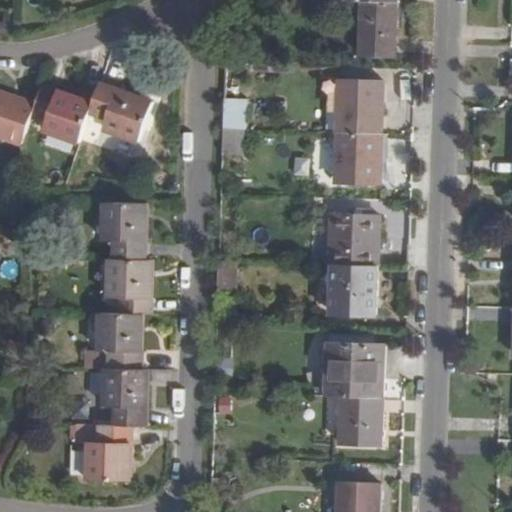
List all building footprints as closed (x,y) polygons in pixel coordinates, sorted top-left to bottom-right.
[(363,55),(398,58),(400,3),(365,1),(363,55)] [(387,82),(342,80),(341,133),(386,134),(387,82)] [(0,137),(23,145),(34,115),(50,120),(46,130),(80,143),(82,143),(92,113),(109,119),(105,129),(141,142),(156,101),(103,83),(96,102),(44,84),(37,103),(0,90),(0,137)] [(246,129),(226,129),(225,154),(245,155),(246,129)] [(338,181),(385,182),(386,134),(341,133),(338,181)] [(318,179),(332,178),(331,160),(317,160),(318,179)] [(123,297),(123,313),(102,313),(100,351),(112,352),(112,369),(107,369),(106,406),(118,406),(117,425),(103,425),(102,443),(90,443),(89,480),(133,481),(135,427),(150,427),(151,371),(145,371),(146,314),(154,314),(156,259),(149,259),(149,257),(151,203),(107,202),(105,241),(118,241),(118,258),(111,258),(111,296),(123,297)] [(381,216),(335,215),(333,264),(335,264),(380,266),(381,216)] [(240,260),(222,260),(220,289),(239,289),(240,260)] [(333,315),(379,317),(380,266),(335,264),(333,315)] [(388,346),(331,343),(329,394),(345,395),(386,397),(388,346)] [(343,444),(386,445),(387,397),(386,397),(345,395),(343,444)] [(229,479),(214,478),(213,504),(227,505),(229,479)] [(380,511),(382,483),(341,482),(340,511),(380,511)]
